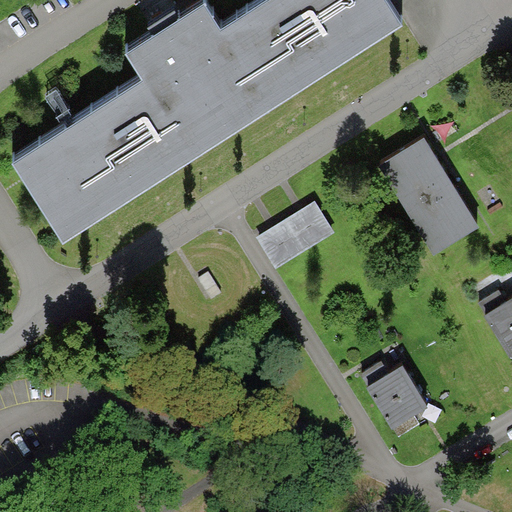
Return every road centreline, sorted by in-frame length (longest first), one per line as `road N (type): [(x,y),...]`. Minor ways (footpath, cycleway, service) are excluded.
road 1 (residential): [(57,305),(508,19)]
road 2 (residential): [(0,73),(113,0)]
